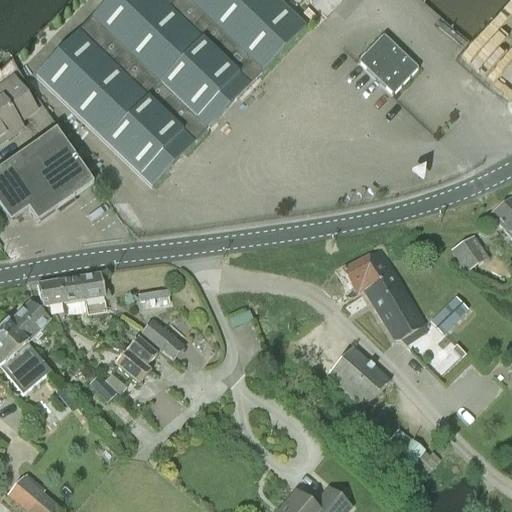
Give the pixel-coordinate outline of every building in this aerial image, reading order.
[(110,0),(36,78),(83,124),(91,132),(152,190),(253,84),(304,31),(272,0),(110,0)] [(383,38),(357,64),(392,98),(418,72),(383,38)] [(0,145),(22,131),(18,125),(36,113),(14,81),(0,90),(0,101),(2,104),(0,105),(0,145)] [(0,171),(0,211),(10,226),(28,213),(37,226),(93,188),(55,134),(0,171)] [(511,196),(488,215),(508,239),(511,243),(511,196)] [(489,262),(474,239),(450,253),(465,277),(489,262)] [(379,253),(341,274),(356,298),(363,293),(395,343),(400,344),(400,343),(422,330),(423,330),(421,325),(387,267),(379,253)] [(79,280),(83,305),(104,302),(100,277),(79,280)] [(58,284),(62,309),(83,305),(79,280),(58,284)] [(42,312),(62,309),(58,284),(37,288),(42,312)] [(139,305),(163,301),(161,291),(137,295),(139,305)] [(438,316),(429,325),(442,338),(447,332),(467,313),(455,300),(438,316)] [(7,327),(6,327),(26,347),(49,324),(29,305),(7,327)] [(152,323),(140,337),(172,364),(183,350),(152,323)] [(26,347),(6,327),(0,334),(0,373),(21,398),(49,375),(26,347)] [(146,369),(156,358),(137,341),(125,355),(114,367),(138,388),(150,374),(145,370),(146,369)] [(389,384),(352,351),(326,379),(364,413),(389,384)] [(501,360),(511,368),(511,354),(508,352),(501,360)] [(90,389),(106,407),(124,390),(112,377),(104,383),(100,379),(90,389)] [(6,498),(22,511),(58,511),(59,511),(21,480),(6,498)] [(348,511),(350,510),(328,492),(313,511),(296,497),(282,511),(348,511)]
